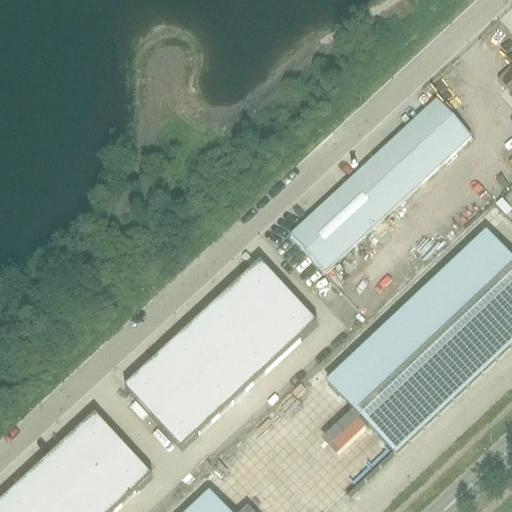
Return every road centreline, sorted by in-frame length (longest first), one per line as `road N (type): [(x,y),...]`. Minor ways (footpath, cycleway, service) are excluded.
road 1 (unclassified): [(494,0),(0,452)]
road 2 (unknown): [(457,33),(492,86),(491,102),(485,135),(438,201)]
